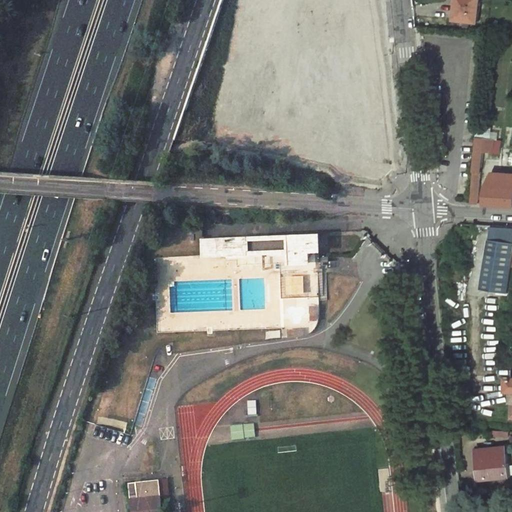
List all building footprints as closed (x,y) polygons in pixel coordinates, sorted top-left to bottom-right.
[(269,0),(279,79),(302,77),(292,0),(269,0)] [(366,0),(362,0),(366,40),(371,40),(366,0)] [(366,0),(371,40),(366,40),(378,148),(400,146),(384,0),(366,0)] [(480,0),(457,0),(455,19),(478,22),(480,0)] [(241,70),(224,66),(214,110),(231,114),(241,70)] [(279,79),(283,114),(306,112),(302,77),(279,79)] [(283,114),(284,124),(307,121),(306,112),(283,114)] [(484,150),(500,152),(501,147),(501,140),(496,139),(497,126),(480,123),(475,170),(473,203),(478,203),(484,150)] [(307,124),(288,126),(291,150),(310,148),(307,124)] [(511,172),(495,171),(489,184),(487,204),(511,205),(511,172)] [(305,258),(303,256),(302,255),(302,250),(318,249),(318,235),(201,240),(202,256),(225,255),(225,258),(250,257),(250,254),(258,253),(258,256),(268,256),(268,253),(274,252),(274,255),(283,255),(283,252),(287,252),(287,263),(307,262),(305,258)] [(232,438),(254,437),(253,423),(231,424),(232,438)] [(507,446),(477,450),(481,480),(510,476),(507,446)] [(164,511),(160,470),(130,473),(133,505),(141,505),(142,511),(164,511)]
